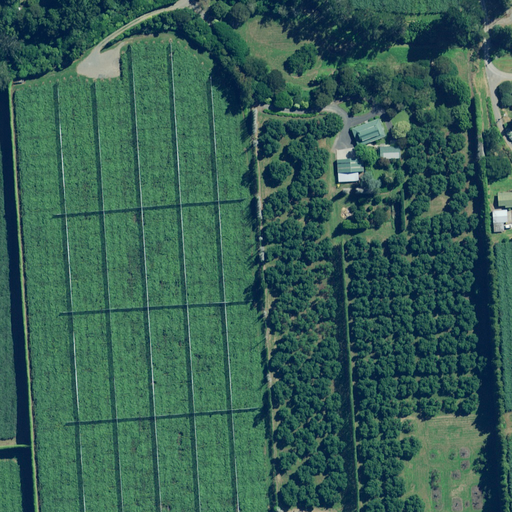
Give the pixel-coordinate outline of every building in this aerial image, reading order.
[(379,118),(352,129),(359,146),(386,136),(379,118)] [(399,146),(380,147),(381,159),(400,158),(399,146)] [(364,170),(364,157),(338,159),(339,181),(359,180),(359,171),(364,170)] [(511,206),(511,191),(499,193),(500,206),(506,205),(506,207),(511,206)] [(509,221),(508,210),(494,210),(495,222),(509,221)]
